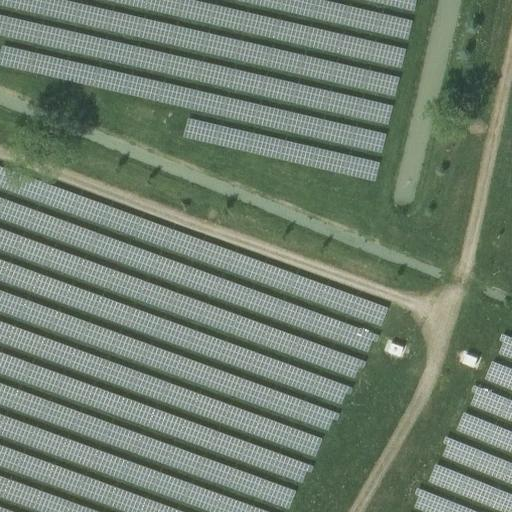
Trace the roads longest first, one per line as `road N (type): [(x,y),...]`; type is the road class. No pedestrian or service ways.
road 1 (track): [(0,149),(443,315),(429,379),(356,511)]
road 2 (track): [(443,315),(467,260),(511,55)]
